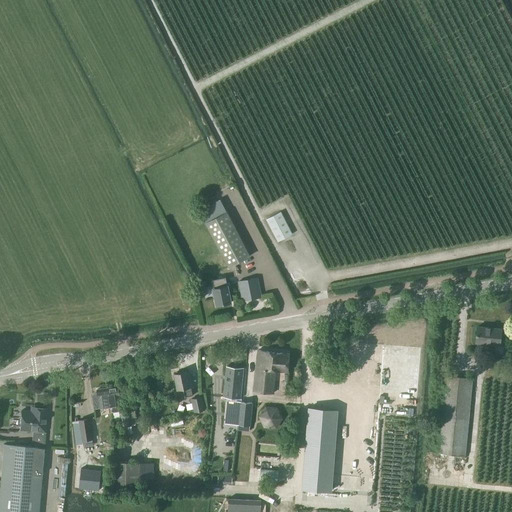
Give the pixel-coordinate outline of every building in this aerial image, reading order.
[(227,212),(206,223),(222,254),(229,266),(229,267),(250,256),(227,212)] [(277,242),(292,234),(281,212),(266,220),(277,242)] [(231,303),(227,286),(226,278),(211,281),(217,306),(231,303)] [(243,301),(261,297),(257,278),(239,282),(243,301)] [(501,344),(502,328),(478,325),(477,341),(492,343),(492,351),(503,352),(504,344),(501,344)] [(273,393),(274,383),(275,370),(288,371),(290,353),(258,350),(254,391),(273,393)] [(240,399),(243,368),(227,366),(223,397),(240,399)] [(192,379),(189,380),(188,371),(174,374),(178,390),(183,389),(185,397),(193,396),(191,387),(193,387),(192,379)] [(466,454),(473,377),(446,375),(439,452),(466,454)] [(122,411),(119,395),(125,394),(123,386),(113,388),(113,387),(107,388),(110,403),(110,405),(111,413),(113,412),(114,421),(121,420),(122,426),(131,425),(129,412),(120,413),(119,411),(122,411)] [(94,408),(110,405),(110,403),(107,388),(97,389),(98,394),(92,395),(94,408)] [(204,414),(203,410),(205,409),(202,397),(192,399),(194,412),(195,411),(196,416),(204,414)] [(250,426),(252,403),(227,400),(225,423),(250,426)] [(283,408),(262,407),(261,427),(282,427),(283,408)] [(309,408),(303,488),(331,491),(337,410),(309,408)] [(43,448),(46,411),(31,410),(30,411),(21,411),(19,430),(33,431),(31,447),(43,448)] [(80,425),(74,426),(76,445),(83,444),(82,440),(92,439),(89,419),(79,421),(80,425)] [(43,448),(31,447),(3,444),(0,477),(40,480),(43,448)] [(139,491),(140,463),(113,462),(112,491),(139,491)] [(98,490),(100,471),(81,469),(79,488),(98,490)] [(0,511),(37,511),(40,480),(0,477),(0,482),(0,511)] [(260,511),(261,500),(229,498),(227,511),(260,511)]
